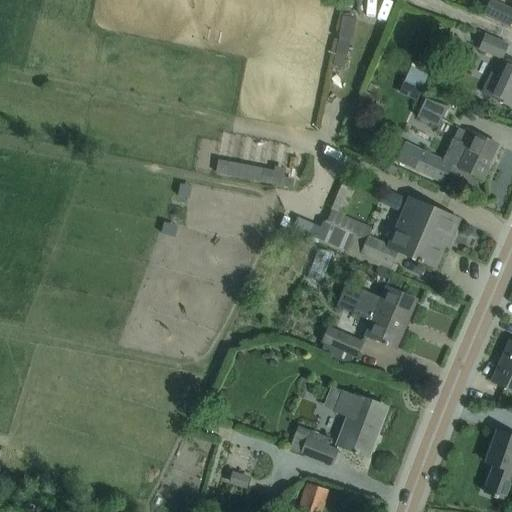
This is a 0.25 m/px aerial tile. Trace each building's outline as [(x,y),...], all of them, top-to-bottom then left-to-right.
[(508,45),(484,34),(477,49),(501,60),(508,45)] [(511,63),(507,61),(499,78),(491,74),(482,94),(511,107),(511,63)] [(447,107),(424,100),(415,118),(436,129),(447,107)] [(498,145),(480,137),(466,130),(461,142),(453,138),(442,161),(404,143),(396,161),(443,184),(451,165),(457,168),(482,179),(498,145)] [(453,217),(434,209),(408,198),(387,245),(368,237),(361,253),(390,266),(396,251),(417,260),(416,262),(420,264),(421,262),(435,268),(444,248),(440,246),(453,217)] [(331,224),(325,239),(347,248),(353,233),(331,224)] [(385,287),(398,292),(402,284),(389,278),(385,287)] [(416,300),(398,293),(385,287),(376,308),(356,300),(350,313),(370,321),(364,335),(382,342),(381,345),(385,346),(386,344),(396,348),(396,347),(394,346),(405,322),(407,323),(416,300)] [(327,327),(320,342),(329,345),(326,354),(348,363),(351,355),(355,357),(362,342),(327,327)] [(511,341),(509,340),(490,382),(508,390),(511,391),(511,341)] [(386,408),(367,401),(355,396),(355,397),(342,392),(334,411),(347,417),(337,445),(354,451),(353,453),(356,455),(357,453),(368,457),(368,455),(365,454),(374,432),(377,433),(386,408)] [(330,439),(297,426),(289,449),(330,465),(336,450),(327,447),(330,439)] [(492,465),(483,490),(508,499),(511,488),(511,472),(511,467),(511,436),(498,431),(486,463),(492,465)] [(319,511),(326,490),(307,484),(298,511),(299,511),(319,511)]
